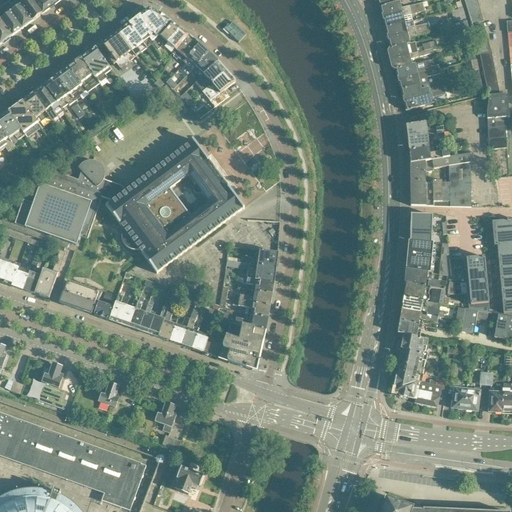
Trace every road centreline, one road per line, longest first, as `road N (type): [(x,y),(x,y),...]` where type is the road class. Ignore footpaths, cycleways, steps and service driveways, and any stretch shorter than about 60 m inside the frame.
road 1 (residential): [(263,392),(289,275),(291,165),(249,78),(159,0)]
road 2 (tertiary): [(263,392),(0,298)]
road 3 (tertiary): [(0,330),(222,409),(257,413)]
road 4 (secondary): [(347,0),(380,91),(391,210)]
road 5 (unclassified): [(0,104),(138,0)]
road 6 (secondary): [(511,443),(355,421)]
road 7 (secondary): [(376,446),(511,465)]
road 8 (residential): [(511,214),(391,210)]
